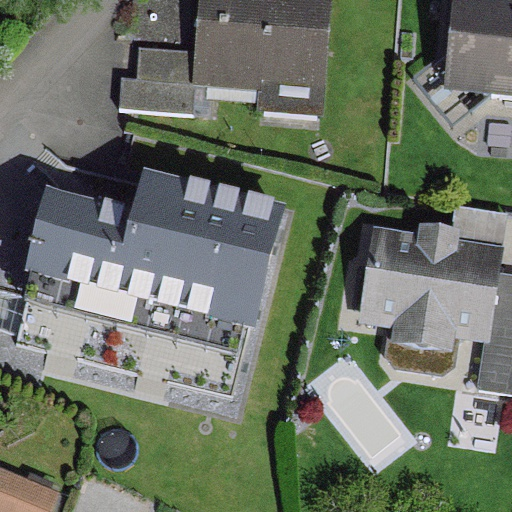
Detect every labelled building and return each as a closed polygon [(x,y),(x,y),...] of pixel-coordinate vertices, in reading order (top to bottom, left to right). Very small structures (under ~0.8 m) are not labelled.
[(254,87),(252,115),(314,120),(323,0),(197,0),(191,81),(254,87)] [(511,11),(451,5),(447,52),(485,100),(511,102),(511,11)] [(113,113),(188,119),(190,89),(116,84),(113,113)] [(65,174),(40,278),(246,328),(272,224),(65,174)] [(418,250),(371,243),(359,322),(387,327),(382,362),(390,373),(436,380),(446,372),(452,337),(480,341),(492,262),(445,254),(447,242),(420,237),(418,250)] [(43,511),(48,501),(19,489),(9,511),(43,511)]
